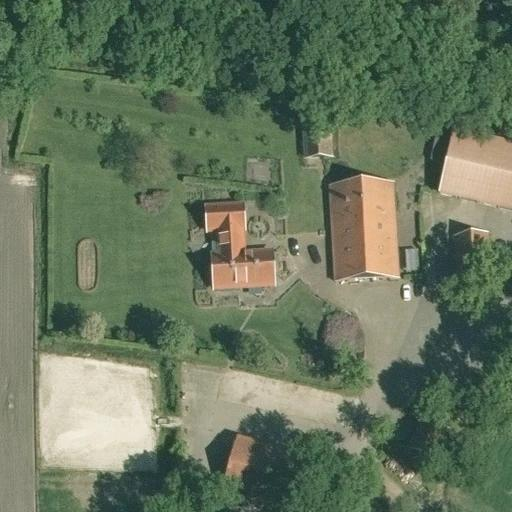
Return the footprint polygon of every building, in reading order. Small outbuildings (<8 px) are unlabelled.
[(304,128),(306,159),(330,158),(328,126),(304,128)] [(437,196),(511,213),(511,145),(453,132),(437,196)] [(329,188),(334,284),(396,280),(391,184),(329,188)] [(213,291),(246,289),(273,288),(271,254),(244,255),(241,231),(243,231),(242,207),(206,209),(207,233),(217,232),(218,256),(211,257),(213,291)] [(452,236),(456,279),(491,276),(487,233),(452,236)] [(429,460),(445,431),(424,420),(408,449),(429,460)] [(220,484),(285,510),(304,461),(239,436),(220,484)]
